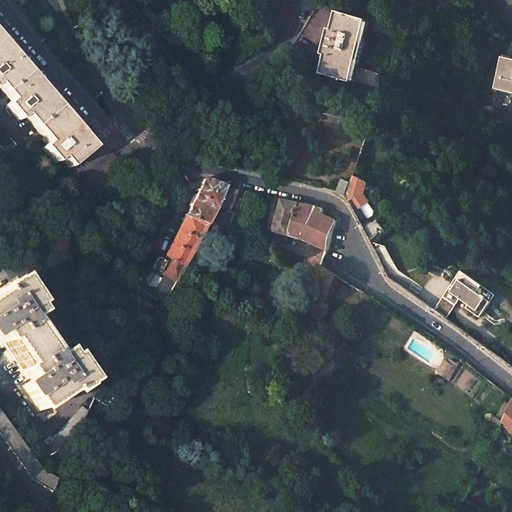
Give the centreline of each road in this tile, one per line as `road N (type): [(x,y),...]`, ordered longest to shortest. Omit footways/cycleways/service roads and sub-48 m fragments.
road 1 (unclassified): [(511,384),(377,283),(346,213),(333,203),(186,161),(134,128)]
road 2 (unclassified): [(110,0),(158,60),(201,80),(239,78),(273,59),(288,38),(296,0)]
road 3 (unclassified): [(134,128),(117,140),(0,0)]
road 4 (unknown): [(0,116),(62,186),(86,187),(126,133)]
road 5 (unclassified): [(134,128),(52,0)]
